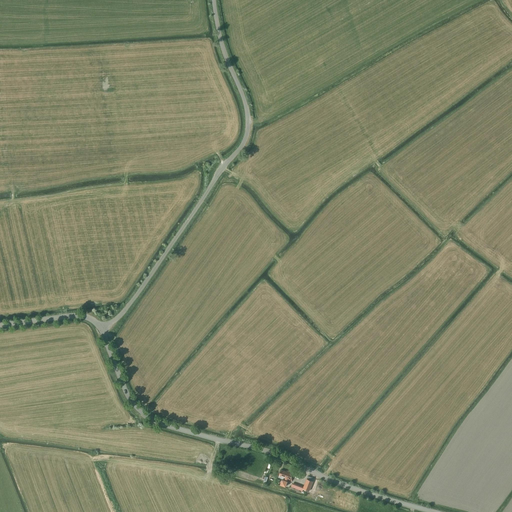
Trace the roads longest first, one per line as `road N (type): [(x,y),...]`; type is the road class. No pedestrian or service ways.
road 1 (tertiary): [(436,511),(150,418),(129,397),(100,329)]
road 2 (unclassified): [(100,329),(124,310),(244,140),(247,112),(213,0)]
